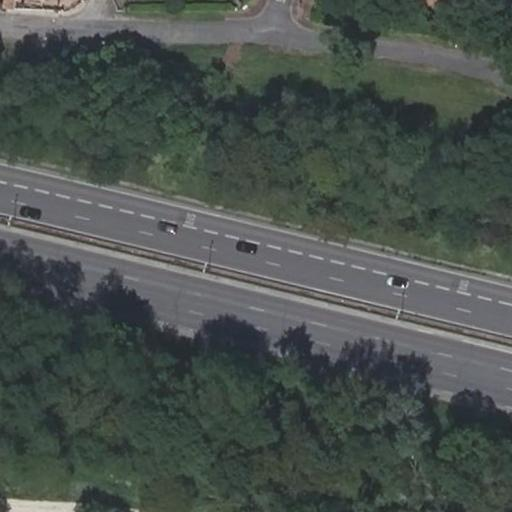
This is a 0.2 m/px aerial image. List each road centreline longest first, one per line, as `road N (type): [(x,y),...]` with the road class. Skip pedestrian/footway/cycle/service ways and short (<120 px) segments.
road 1 (primary): [(0,254),(511,378)]
road 2 (primary): [(511,315),(0,192)]
road 3 (residential): [(0,20),(271,31)]
road 4 (residential): [(271,31),(511,78)]
